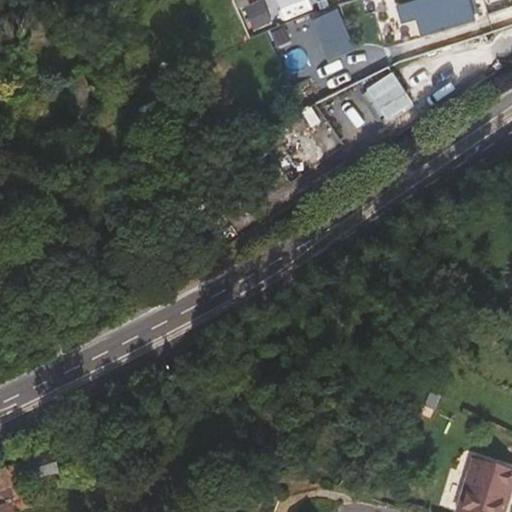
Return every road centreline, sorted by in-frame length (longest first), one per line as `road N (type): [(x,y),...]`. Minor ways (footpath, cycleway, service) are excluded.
road 1 (secondary): [(0,435),(240,311),(511,142)]
road 2 (secondary): [(511,111),(259,272),(0,398)]
